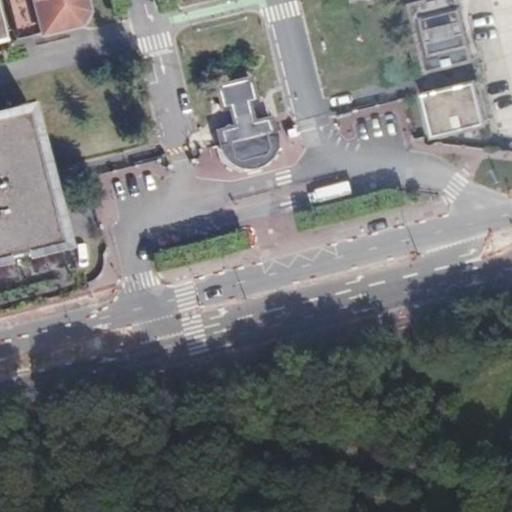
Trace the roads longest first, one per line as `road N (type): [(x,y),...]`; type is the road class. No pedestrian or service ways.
road 1 (primary): [(511,217),(0,347)]
road 2 (primary): [(0,398),(511,272)]
road 3 (track): [(236,337),(254,410),(270,429),(511,501)]
